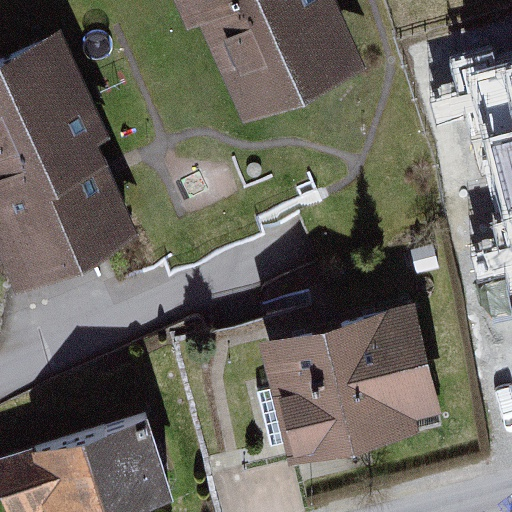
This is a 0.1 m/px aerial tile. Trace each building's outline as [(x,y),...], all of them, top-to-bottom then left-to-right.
[(176,0),(185,19),(204,11),(246,107),(363,57),(338,0),(176,0)] [(107,122),(57,18),(0,44),(0,241),(16,275),(136,218),(93,129),(107,122)] [(511,64),(466,77),(511,245),(511,64)] [(445,428),(414,291),(257,326),(286,453),(317,446),(325,481),(370,471),(364,446),(445,428)] [(93,511),(175,485),(145,399),(0,448),(0,483),(9,511),(22,511),(44,505),(46,511),(93,511)]
